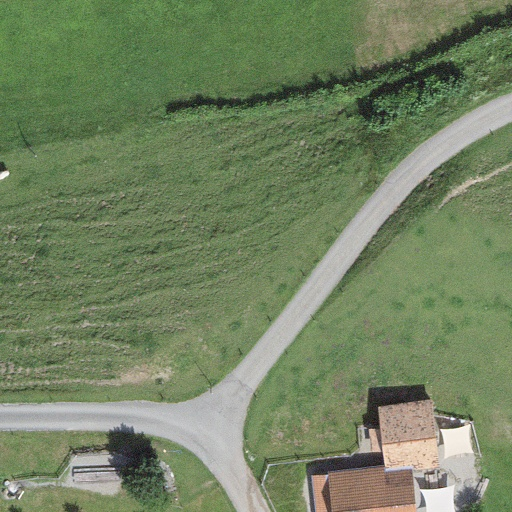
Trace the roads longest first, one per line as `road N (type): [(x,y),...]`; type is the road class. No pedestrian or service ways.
road 1 (unclassified): [(511,115),(446,149),(315,287),(212,431)]
road 2 (unclassified): [(212,431),(0,420)]
